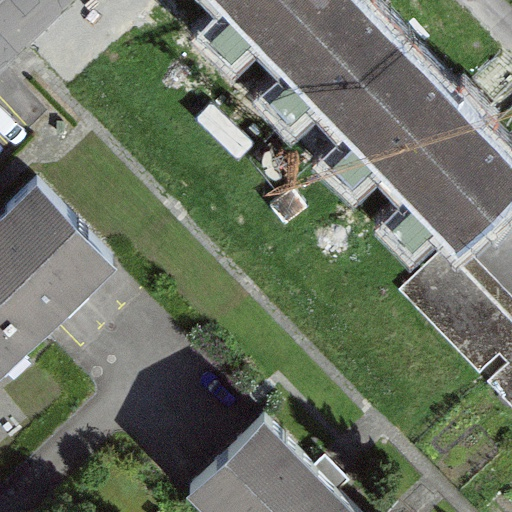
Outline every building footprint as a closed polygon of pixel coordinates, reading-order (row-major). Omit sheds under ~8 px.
[(413,35),(380,0),(237,0),(338,105),(413,35)] [(511,182),(511,139),(413,35),(338,105),(458,232),(511,182)] [(0,365),(116,254),(38,174),(0,210),(0,365)] [(511,287),(458,232),(402,286),(511,399),(511,287)] [(373,511),(331,468),(267,402),(189,477),(222,511),(373,511)]
